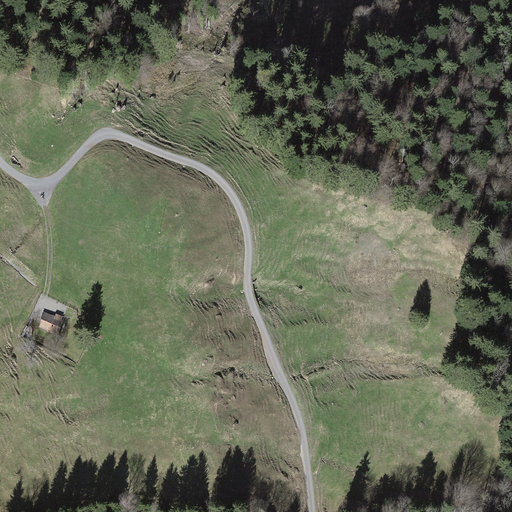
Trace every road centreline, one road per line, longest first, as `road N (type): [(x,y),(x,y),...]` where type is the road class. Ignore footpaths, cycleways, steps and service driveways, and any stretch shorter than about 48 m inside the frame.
road 1 (unclassified): [(310,511),(299,432),(252,314),(244,243),(226,193),(209,176),(113,137),(100,138),(44,187),(0,166)]
road 2 (track): [(44,187),(52,239),(46,295),(25,333)]
